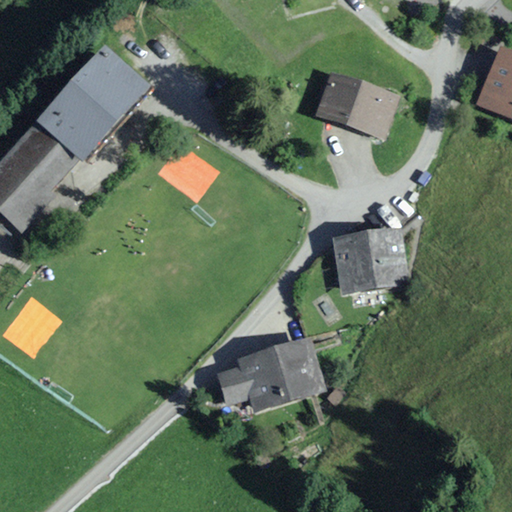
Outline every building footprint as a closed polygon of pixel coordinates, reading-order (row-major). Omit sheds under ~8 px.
[(0,222),(17,238),(146,91),(98,50),(0,161),(0,222)] [(511,58),(496,51),(471,108),(511,125),(511,58)] [(398,96),(328,72),(313,116),(383,140),(398,96)] [(397,235),(330,245),(338,300),(406,290),(397,235)] [(324,396),(308,343),(233,366),(236,375),(216,380),(225,410),(246,404),(250,418),(324,396)]
